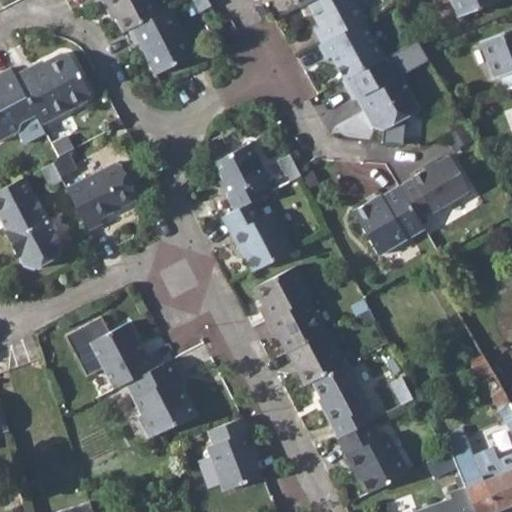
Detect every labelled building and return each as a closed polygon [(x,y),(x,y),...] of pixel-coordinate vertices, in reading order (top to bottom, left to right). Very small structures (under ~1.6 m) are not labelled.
[(118,32),(153,14),(145,0),(96,0),(102,11),(105,9),(111,20),(118,32)] [(185,0),(192,13),(205,6),(201,0),(185,0)] [(318,29),(327,43),(367,19),(372,17),(362,0),(316,0),(311,3),(323,26),(318,29)] [(453,0),(461,19),(503,3),(501,0),(453,0)] [(133,48),(149,78),(189,56),(164,7),(153,14),(118,32),(128,51),(133,48)] [(105,9),(102,11),(108,22),(111,20),(105,9)] [(390,58),(367,19),(327,43),(324,45),(333,61),(339,57),(352,80),(390,58)] [(511,90),(511,32),(483,43),(497,79),(503,77),(508,92),(511,90)] [(421,40),(403,50),(408,59),(413,68),(431,57),(421,40)] [(403,50),(391,57),(396,66),(408,59),(403,50)] [(34,114),(39,125),(84,100),(87,93),(67,56),(58,56),(41,64),(42,68),(32,73),(30,68),(14,76),(34,114)] [(369,96),(375,107),(371,110),(380,127),(392,130),(429,108),(408,73),(402,76),(396,66),(391,57),(390,58),(352,80),(349,81),(361,101),(365,98),(369,96)] [(39,125),(34,114),(14,76),(7,65),(0,68),(0,139),(15,131),(22,144),(43,133),(39,125)] [(365,98),(371,110),(375,107),(369,96),(365,98)] [(216,182),(232,211),(251,201),(267,192),(260,179),(263,177),(245,144),(210,162),(220,180),(216,182)] [(75,169),(65,151),(55,156),(51,162),(59,178),(75,169)] [(274,160),(285,182),(296,176),(285,154),(274,160)] [(423,223),(475,195),(454,159),(441,166),(432,171),(404,189),(423,223)] [(39,168),(48,184),(59,178),(51,162),(39,168)] [(65,187),(86,229),(100,222),(97,218),(132,200),(134,192),(121,166),(112,162),(65,187)] [(439,162),(429,167),(432,171),(441,166),(439,162)] [(23,265),(34,268),(59,254),(62,244),(34,191),(32,192),(24,176),(0,188),(0,219),(6,230),(4,231),(17,257),(19,256),(23,265)] [(356,213),(380,258),(428,231),(423,223),(404,189),(356,213)] [(239,248),(252,272),(288,252),(268,212),(259,217),(251,201),(232,211),(219,218),(236,250),(239,248)] [(257,310),(264,322),(306,299),(309,298),(294,268),(252,290),(261,307),(257,310)] [(287,354),(304,386),(311,382),(343,365),(334,348),(338,345),(330,330),(324,333),(306,299),(264,322),(272,338),(275,336),(286,355),(287,354)] [(122,384),(152,368),(144,353),(139,356),(134,347),(138,345),(125,323),(106,333),(98,317),(62,337),(84,378),(100,369),(111,389),(122,384)] [(152,368),(122,384),(140,416),(135,418),(147,439),(193,413),(178,387),(171,375),(177,372),(170,359),(152,368)] [(343,365),(311,382),(326,409),(323,411),(338,439),(369,422),(375,419),(368,407),(370,405),(347,362),(343,365)] [(184,384),(177,372),(171,375),(178,387),(184,384)] [(412,399),(401,377),(391,382),(402,404),(412,399)] [(507,423),(511,420),(511,405),(503,390),(492,397),(507,423)] [(0,436),(0,437),(9,435),(0,405),(0,436)] [(445,435),(448,434),(440,419),(431,424),(438,438),(445,435)] [(205,450),(222,494),(260,482),(250,456),(255,454),(243,420),(207,433),(212,447),(205,450)] [(465,488),(475,511),(490,511),(511,503),(511,420),(507,423),(511,431),(511,454),(499,460),(494,447),(474,455),(463,428),(448,434),(445,435),(465,488)] [(378,438),(369,422),(338,439),(355,470),(357,469),(369,492),(407,471),(386,433),(378,438)] [(416,511),(475,511),(465,488),(449,494),(451,498),(416,511)] [(55,511),(93,511),(89,500),(55,511)]
